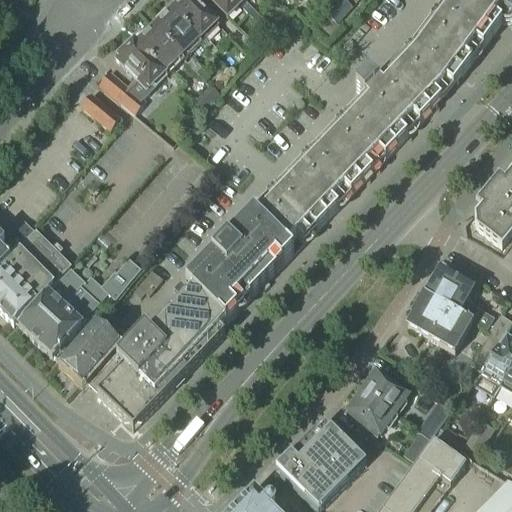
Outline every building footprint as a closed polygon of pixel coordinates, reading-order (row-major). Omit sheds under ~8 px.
[(170,18),(197,46),(216,29),(188,0),(170,18)] [(203,0),(225,21),(243,3),(239,0),(203,0)] [(511,22),(508,19),(481,0),(453,0),(410,65),(408,67),(395,81),(383,94),(369,80),(355,95),(369,109),(258,224),(294,259),(447,100),(448,98),(461,81),(502,27),(506,28),(510,28),(511,25),(511,22)] [(511,0),(481,0),(508,19),(511,22),(511,0)] [(341,2),(333,10),(344,20),(352,11),(351,11),(341,2)] [(242,13),(257,29),(262,24),(247,8),(242,13)] [(180,63),(197,46),(170,18),(152,35),(180,63)] [(339,33),(331,25),(319,38),(328,46),(339,33)] [(163,80),(180,63),(152,35),(136,50),(134,47),(132,49),(163,80)] [(204,51),(212,60),(217,55),(209,46),(204,51)] [(146,96),(163,80),(132,49),(116,65),(136,86),(131,91),(145,103),(148,99),(146,96)] [(192,63),(186,68),(195,77),(204,86),(210,81),(201,71),(200,72),(192,63)] [(127,95),(109,79),(98,92),(119,110),(134,122),(145,110),(141,107),(145,103),(131,91),(127,95)] [(169,85),(178,93),(183,88),(175,79),(169,85)] [(200,120),(217,102),(207,94),(191,112),(200,120)] [(110,139),(121,127),(91,101),(80,114),(110,139)] [(511,173),(504,182),(499,178),(476,206),(481,210),(474,219),(474,223),(475,231),(487,241),(502,253),(511,239),(511,173)] [(262,298),(270,290),(267,287),(294,259),(258,224),(254,220),(185,292),(192,298),(225,330),(259,295),(262,298)] [(0,274),(36,239),(25,228),(8,245),(0,237),(0,274)] [(36,308),(35,307),(69,273),(36,239),(0,274),(0,317),(13,331),(36,308)] [(115,306),(141,276),(130,265),(116,280),(115,279),(101,293),(109,300),(115,306)] [(109,300),(101,293),(90,282),(85,288),(71,275),(48,300),(18,333),(52,364),(82,332),(81,330),(109,300)] [(425,299),(473,327),(479,316),(465,308),(473,294),(439,275),(425,299)] [(220,336),(225,330),(192,298),(157,334),(147,324),(91,388),(100,397),(97,401),(133,436),(174,393),(175,392),(183,384),(225,341),(220,336)] [(454,359),(473,327),(425,299),(423,299),(411,320),(412,320),(406,332),(454,359)] [(500,345),(500,344),(511,328),(500,320),(488,337),(490,338),(500,345)] [(82,390),(87,384),(119,348),(96,328),(59,370),(82,390)] [(490,338),(469,369),(478,374),(500,345),(490,338)] [(502,391),(511,374),(511,350),(503,345),(481,381),(480,379),(473,390),(492,403),(501,390),(502,391)] [(511,396),(511,374),(502,391),(511,396)] [(360,397),(394,421),(409,400),(376,377),(370,387),(367,387),(360,397)] [(379,441),(394,421),(360,397),(354,405),(354,408),(347,418),(379,441)] [(275,475),(312,511),(322,511),(365,469),(323,427),(275,475)] [(458,438),(445,430),(438,441),(452,449),(458,438)] [(464,451),(480,459),(488,446),(472,437),(464,451)] [(436,511),(466,472),(435,448),(386,511),(436,511)] [(489,461),(497,465),(503,455),(494,450),(489,461)] [(420,459),(409,451),(403,460),(414,468),(420,459)] [(511,461),(503,477),(511,481),(511,461)] [(500,488),(511,500),(511,490),(503,485),(500,488)] [(265,505),(256,497),(254,494),(250,498),(250,497),(235,511),(272,511),(275,509),(275,506),(272,503),(268,503),(265,505)]
